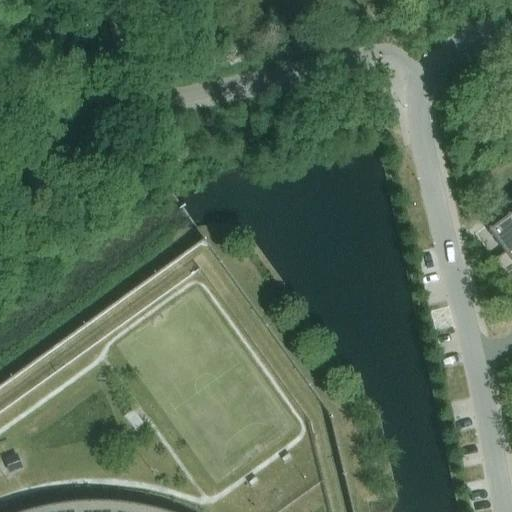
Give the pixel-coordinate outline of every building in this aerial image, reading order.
[(61,46),(91,35),(84,14),(53,25),(61,46)] [(112,40),(108,28),(98,32),(102,44),(112,40)] [(509,217),(490,231),(507,253),(495,261),(511,284),(511,221),(510,219),(509,217)] [(14,471),(9,461),(0,465),(0,468),(4,476),(14,471)] [(161,511),(157,510),(135,506),(113,503),(91,503),(69,504),(47,507),(28,511),(27,511),(161,511)]
